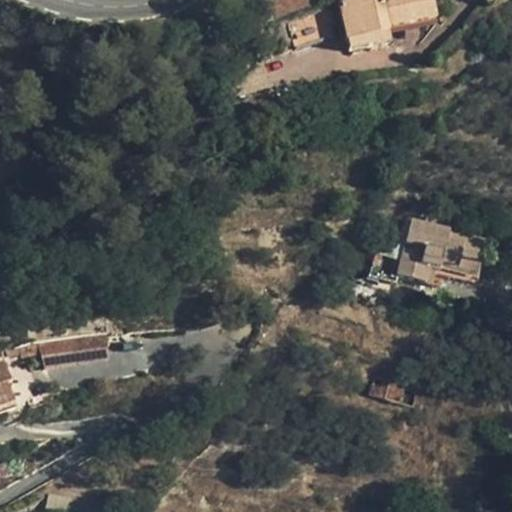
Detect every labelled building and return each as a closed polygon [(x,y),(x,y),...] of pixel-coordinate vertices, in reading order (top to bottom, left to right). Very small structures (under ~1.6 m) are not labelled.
[(311,0),(271,0),(273,4),(278,16),(313,3),(311,0)] [(356,0),(339,4),(349,51),(371,47),(369,37),(388,33),(387,28),(435,20),(431,0),(356,0)] [(292,38),(294,47),(295,48),(334,34),(332,25),(336,24),(331,6),(288,21),(289,25),(292,38)] [(436,25),(435,20),(387,28),(388,33),(436,25)] [(390,43),(388,33),(369,37),(371,47),(390,43)] [(294,47),(292,38),(281,42),(283,51),(294,47)] [(258,54),(233,64),(235,92),(239,94),(272,85),(258,54)] [(412,220),(430,225),(432,218),(409,212),(407,219),(412,220)] [(486,240),(430,225),(412,220),(397,277),(398,277),(436,287),(440,269),(441,264),(478,272),(486,240)] [(379,267),(382,256),(374,254),(372,265),(379,267)] [(396,259),(382,256),(379,267),(372,265),(368,277),(390,283),(392,275),(396,259)] [(477,278),(478,272),(441,264),(440,269),(477,278)] [(107,338),(29,344),(32,354),(42,358),(44,369),(45,371),(109,361),(108,357),(107,338)] [(29,344),(19,346),(21,353),(22,356),(32,354),(29,344)] [(21,353),(19,346),(7,347),(8,354),(21,353)] [(0,405),(15,400),(7,381),(12,379),(4,360),(0,361),(0,405)] [(400,402),(406,381),(374,373),(370,395),(400,402)] [(0,414),(17,408),(15,400),(0,405),(0,414)] [(112,511),(114,504),(50,493),(46,511),(112,511)]
